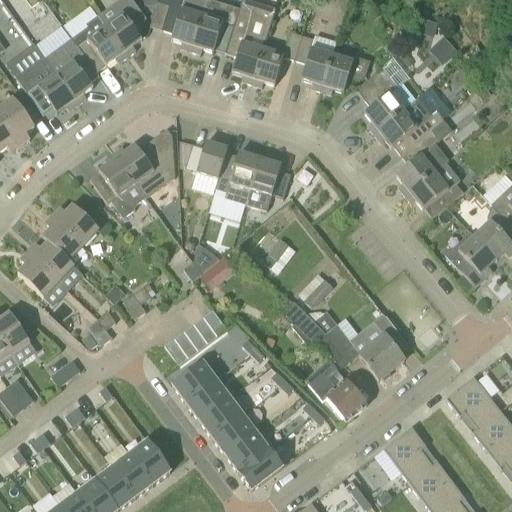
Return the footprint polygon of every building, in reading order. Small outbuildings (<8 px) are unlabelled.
[(105,29),(127,60),(136,54),(132,49),(142,43),(134,31),(146,23),(129,0),(123,0),(116,6),(123,16),(105,29)] [(191,55),(207,1),(202,0),(156,0),(158,5),(157,6),(169,10),(162,34),(173,37),(171,43),(182,46),(180,52),(191,55)] [(307,0),(293,0),(291,8),(304,12),(307,0)] [(229,44),(239,12),(207,1),(191,55),(201,58),(203,53),(214,56),(219,41),(229,44)] [(150,30),(162,34),(169,10),(157,6),(150,30)] [(263,53),(273,22),(239,12),(229,44),(230,44),(226,57),(237,60),(232,76),(243,80),(241,85),(252,88),(263,53)] [(415,35),(435,39),(438,26),(419,21),(415,35)] [(118,66),(127,60),(105,29),(93,38),(87,30),(72,41),(96,75),(105,68),(106,69),(115,62),(118,66)] [(294,64),(302,39),(290,36),(283,59),(263,53),(252,88),(262,91),(263,86),(274,89),(283,61),(294,64)] [(321,95),(332,59),(311,52),(314,43),(302,39),(294,64),(306,67),(301,83),(312,87),(311,92),(321,95)] [(316,39),(314,52),(335,56),(338,43),(316,39)] [(443,70),(459,56),(444,39),(428,53),(443,70)] [(99,79),(96,75),(72,41),(44,61),(78,108),(86,102),(83,98),(92,91),(89,86),(99,79)] [(332,59),(321,95),(331,98),(333,93),(344,96),(348,81),(359,84),(365,80),(370,65),(354,60),(352,65),(332,59)] [(69,114),(78,108),(44,61),(17,81),(43,119),(53,112),(57,117),(66,110),(69,114)] [(374,137),(416,104),(403,87),(397,91),(383,72),(377,77),(384,86),(363,102),(370,112),(364,117),(371,126),(367,129),(374,137)] [(384,86),(377,77),(376,77),(356,93),(363,102),(384,86)] [(486,89),(477,96),(483,104),(492,97),(486,89)] [(0,111),(0,120),(21,150),(30,143),(26,137),(34,131),(14,102),(0,111)] [(425,140),(444,124),(436,114),(429,121),(416,104),(374,137),(380,146),(385,142),(391,151),(393,150),(400,159),(425,140)] [(11,156),(21,150),(0,120),(0,155),(7,150),(11,156)] [(405,199),(434,175),(445,167),(433,151),(453,136),(444,124),(425,140),(400,159),(408,169),(395,178),(402,187),(398,191),(405,199)] [(114,157),(137,189),(146,201),(175,180),(171,139),(167,133),(148,147),(138,153),(135,149),(126,155),(123,151),(114,157)] [(223,168),(226,157),(229,147),(218,144),(217,149),(206,146),(204,151),(193,148),(185,173),(217,183),(222,168),(223,168)] [(246,209),(261,157),(251,154),(250,159),(239,156),(237,161),(226,157),(223,168),(222,168),(217,183),(218,183),(215,192),(207,216),(240,226),(246,209)] [(146,201),(137,189),(114,157),(105,164),(108,168),(99,175),(100,176),(90,183),(108,208),(111,205),(123,222),(136,213),(136,208),(146,201)] [(261,157),(246,209),(266,215),(271,200),(283,203),(291,178),(279,175),(281,169),(270,165),(272,160),(261,157)] [(432,222),(455,202),(463,196),(455,187),(459,184),(446,167),(447,166),(447,165),(445,167),(434,175),(405,199),(411,208),(416,204),(423,213),(425,212),(432,222)] [(511,187),(490,208),(507,225),(511,231),(511,187)] [(52,220),(83,249),(99,233),(73,209),(65,217),(60,212),(52,220)] [(69,265),(83,249),(52,220),(44,228),(49,233),(42,241),(48,246),(68,265),(69,265)] [(511,256),(511,231),(507,225),(498,233),(490,225),(474,239),(496,263),(504,256),(508,260),(511,256)] [(496,263),(474,239),(455,257),(452,253),(445,259),(475,291),(492,275),(488,271),(496,263)] [(271,273),(278,263),(289,248),(280,241),(263,267),(271,273)] [(192,242),(188,242),(185,244),(184,249),(187,252),(191,252),(194,249),(195,245),(192,242)] [(74,270),(69,265),(68,265),(48,246),(41,253),(36,248),(27,256),(58,286),(74,270)] [(201,276),(219,262),(198,247),(193,266),(201,276)] [(43,302),(58,286),(27,256),(20,264),(25,269),(18,277),(43,302)] [(213,293),(237,274),(225,260),(201,279),(213,293)] [(201,278),(193,267),(183,274),(192,285),(201,278)] [(312,311),(336,286),(330,279),(305,304),(312,311)] [(124,297),(114,288),(104,299),(114,308),(124,297)] [(140,308),(141,308),(151,301),(144,291),(133,298),(140,308)] [(146,315),(141,308),(140,308),(133,298),(123,306),(135,323),(146,315)] [(345,359),(327,337),(313,324),(294,306),(283,319),(310,352),(316,345),(334,368),(345,359)] [(217,339),(227,332),(213,313),(203,320),(217,339)] [(313,324),(327,337),(337,329),(326,314),(322,317),(313,324)] [(0,341),(12,358),(30,346),(10,316),(1,322),(0,321),(0,341)] [(106,334),(107,333),(116,326),(109,316),(99,324),(106,334)] [(193,327),(207,346),(217,339),(203,320),(193,327)] [(327,337),(345,359),(355,352),(360,358),(359,359),(378,384),(404,364),(398,356),(408,348),(386,321),(352,347),(337,329),(327,337)] [(113,341),(107,333),(106,334),(99,324),(88,331),(91,334),(99,346),(101,349),(113,341)] [(193,327),(183,334),(198,353),(207,346),(193,327)] [(99,346),(91,334),(81,342),(89,353),(99,346)] [(183,334),(174,342),(188,360),(198,353),(183,334)] [(0,366),(12,358),(0,341),(0,366)] [(174,342),(164,349),(178,368),(188,360),(174,342)] [(247,344),(242,350),(250,358),(256,352),(247,344)] [(256,352),(250,358),(259,366),(264,361),(256,352)] [(59,391),(80,375),(73,365),(51,380),(59,391)] [(203,366),(172,389),(185,407),(216,384),(203,366)] [(276,376),(271,382),(279,390),(285,385),(276,376)] [(473,381),(445,403),(460,422),(465,418),(476,433),(474,434),(473,432),(470,434),(472,437),(500,415),(473,381)] [(337,393),(328,383),(314,395),(323,406),(326,403),(346,426),(366,409),(346,385),(337,393)] [(7,391),(24,412),(34,405),(17,384),(7,391)] [(216,384),(185,407),(198,424),(229,401),(216,384)] [(285,385),(279,390),(288,399),(293,393),(285,385)] [(99,394),(106,402),(112,397),(106,388),(99,394)] [(0,402),(14,420),(24,412),(7,391),(0,396),(0,402)] [(229,401),(198,424),(212,442),(242,419),(229,401)] [(308,407),(302,412),(311,421),(316,415),(308,407)] [(78,410),(71,415),(77,423),(84,418),(78,410)] [(71,415),(65,420),(71,428),(77,423),(71,415)] [(316,415),(311,421),(319,429),(325,424),(316,415)] [(501,415),(500,415),(472,437),(486,455),(491,452),(503,466),(499,470),(497,468),(496,468),(499,471),(511,460),(511,429),(501,416),(501,415)] [(242,419),(212,442),(225,459),(255,436),(242,419)] [(383,453),(409,487),(438,466),(436,463),(435,463),(435,464),(436,466),(432,469),(421,454),(426,451),(426,450),(412,431),(383,453)] [(43,435),(37,440),(43,449),(50,444),(43,435)] [(255,436),(225,459),(238,477),(269,454),(255,436)] [(37,440),(30,446),(36,454),(43,449),(37,440)] [(152,488),(170,474),(147,444),(130,457),(152,488)] [(26,461),(20,453),(13,458),(19,467),(26,461)] [(269,454),(238,477),(251,494),(282,471),(269,454)] [(130,457),(112,470),(135,501),(152,488),(130,457)] [(511,460),(499,471),(501,474),(502,473),(500,471),(504,468),(511,477),(511,485),(511,486),(511,487),(511,460)] [(458,503),(447,488),(452,485),(438,466),(409,487),(409,488),(427,511),(448,511),(463,501),(461,498),(460,498),(462,500),(458,503)] [(112,470),(95,483),(116,511),(119,511),(135,501),(112,470)] [(116,511),(95,483),(78,496),(89,511),(116,511)] [(350,496),(357,505),(364,500),(356,491),(350,496)] [(386,495),(377,502),(381,508),(391,501),(386,495)] [(89,511),(78,496),(59,510),(60,511),(89,511)] [(364,500),(357,505),(362,511),(368,511),(371,510),(364,500)] [(448,511),(464,511),(459,505),(463,502),(465,504),(466,504),(463,501),(448,511)]
